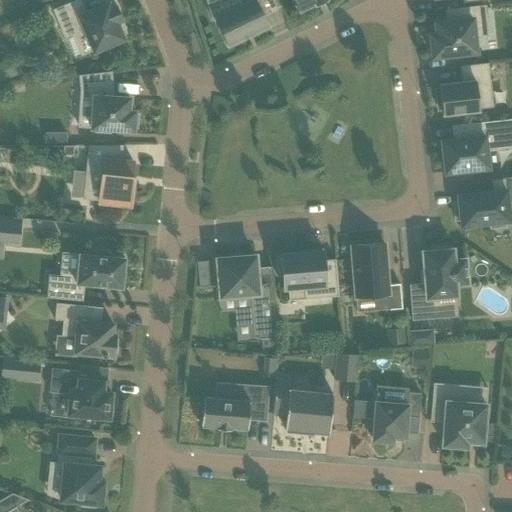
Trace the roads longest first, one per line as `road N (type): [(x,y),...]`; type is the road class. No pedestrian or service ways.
road 1 (residential): [(181,234),(421,214),(401,5),(193,98)]
road 2 (residential): [(475,511),(478,489),(155,468)]
road 3 (residential): [(181,234),(155,468)]
road 4 (residential): [(193,98),(181,234)]
